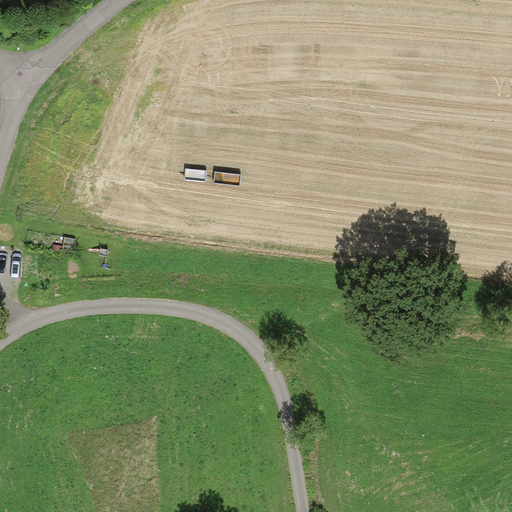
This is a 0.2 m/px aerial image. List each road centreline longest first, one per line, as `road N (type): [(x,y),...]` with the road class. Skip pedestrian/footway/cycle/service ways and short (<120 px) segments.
road 1 (residential): [(0,341),(43,317),(101,306),(181,308),(231,324),(275,373),(306,511)]
road 2 (residential): [(19,85),(78,26),(119,0)]
